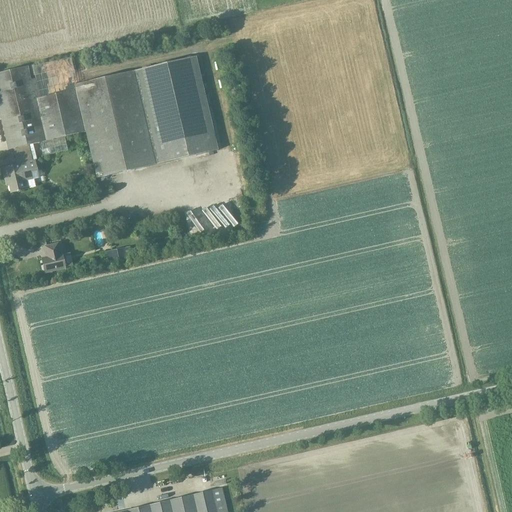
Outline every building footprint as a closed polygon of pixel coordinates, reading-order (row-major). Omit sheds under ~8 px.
[(35,75),(33,65),(0,73),(0,117),(8,150),(13,149),(17,165),(2,169),(6,186),(8,185),(10,193),(35,187),(34,179),(39,178),(35,160),(37,160),(36,157),(31,158),(29,150),(34,149),(33,144),(85,132),(96,179),(155,165),(218,151),(195,56),(133,71),(74,85),(75,90),(73,90),(71,83),(61,86),(63,93),(39,98),(35,79),(30,80),(30,77),(35,75)] [(67,151),(64,137),(40,143),(43,156),(67,151)] [(64,187),(55,188),(56,197),(66,196),(64,187)] [(60,254),(58,244),(44,247),(47,258),(41,259),(44,273),(65,268),(62,253),(60,254)] [(130,248),(112,251),(114,261),(132,258),(130,248)] [(226,511),(221,490),(212,492),(125,511),(226,511)]
